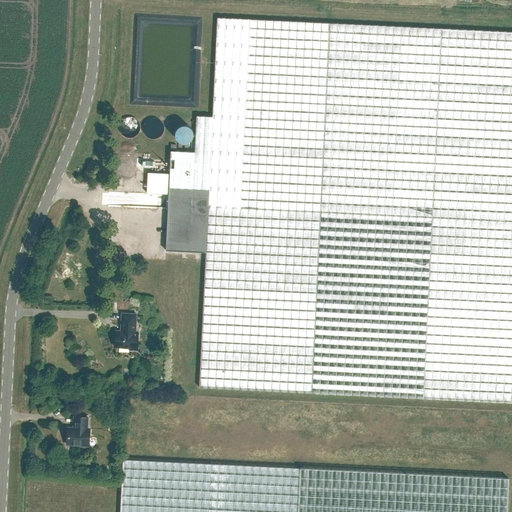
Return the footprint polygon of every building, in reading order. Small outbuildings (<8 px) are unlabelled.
[(511,402),(511,32),(435,28),(217,18),(212,117),(196,116),(194,151),(176,150),(170,150),(169,172),(147,171),(146,192),(168,193),(165,250),(205,252),(199,387),(511,402)] [(174,132),(174,133),(174,135),(175,136),(175,137),(176,138),(177,140),(178,141),(180,142),(181,142),(182,142),(184,142),(185,142),(187,142),(189,141),(190,140),(191,138),(192,137),(192,136),(193,135),(193,133),(193,132),(193,131),(192,129),(191,128),(190,127),(190,126),(188,125),(187,124),(185,124),(184,124),(182,124),(180,124),(180,125),(178,126),(177,127),(176,127),(176,129),(175,130),(174,132)] [(135,332),(136,314),(121,313),(121,331),(116,331),(115,347),(129,348),(129,350),(137,350),(138,332),(135,332)] [(86,429),(87,417),(74,416),(74,428),(67,428),(66,444),(79,445),(79,447),(87,447),(87,445),(89,445),(90,429),(86,429)] [(506,511),(508,478),(123,459),(119,511),(506,511)]
